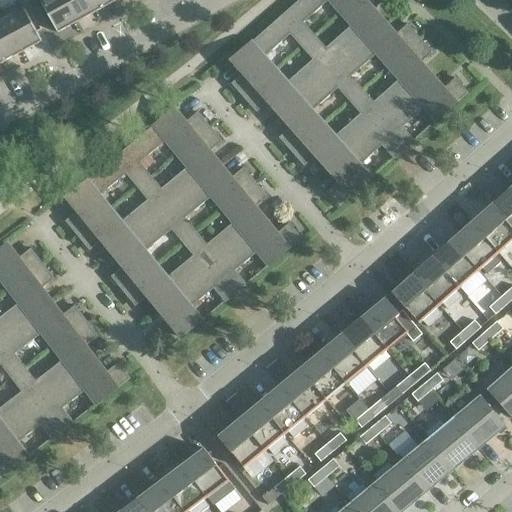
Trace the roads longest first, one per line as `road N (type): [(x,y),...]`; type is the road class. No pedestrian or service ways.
road 1 (residential): [(187,409),(9,198)]
road 2 (residential): [(360,272),(190,69)]
road 3 (residential): [(0,122),(225,0)]
road 4 (residential): [(187,409),(360,272)]
road 5 (residential): [(360,272),(511,133)]
road 6 (residential): [(39,511),(187,409)]
